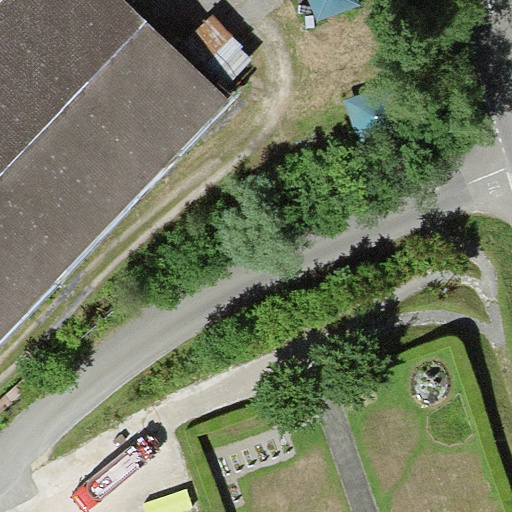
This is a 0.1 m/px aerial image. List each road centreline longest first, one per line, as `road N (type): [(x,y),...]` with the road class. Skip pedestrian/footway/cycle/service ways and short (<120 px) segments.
road 1 (unclassified): [(0,464),(165,335),(511,156)]
road 2 (track): [(0,363),(236,148),(270,104),(280,64),(274,33),(263,22)]
